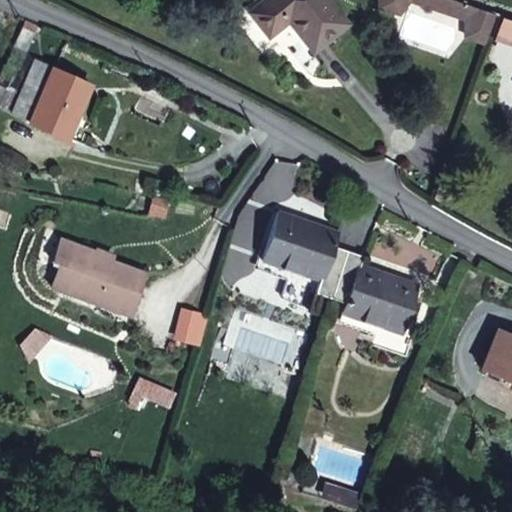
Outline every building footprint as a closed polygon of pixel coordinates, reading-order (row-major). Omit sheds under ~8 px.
[(347,24),(328,0),(262,0),(249,10),(268,34),(288,19),(313,50),(347,24)] [(378,0),(379,1),(402,9),(408,0),(378,0)] [(466,3),(455,0),(412,0),(466,18),(466,3)] [(402,9),(379,1),(379,7),(399,13),(402,9)] [(485,43),(494,14),(466,3),(466,18),(466,36),(485,43)] [(511,20),(503,17),(496,38),(511,43),(511,20)] [(37,29),(24,22),(23,25),(13,45),(25,52),(37,29)] [(11,49),(0,43),(0,57),(5,60),(11,49)] [(86,84),(54,69),(35,61),(20,95),(39,104),(31,122),(67,138),(80,109),(76,107),(86,84)] [(80,109),(91,85),(86,84),(76,107),(80,109)] [(76,142),(99,89),(91,85),(80,109),(67,138),(76,142)] [(20,95),(0,86),(0,107),(12,113),(20,95)] [(39,104),(20,95),(12,113),(31,122),(39,104)] [(168,198),(153,195),(148,213),(164,216),(168,198)] [(337,232),(277,211),(261,259),(291,269),(287,280),(281,297),(309,306),(315,291),(331,296),(347,250),(333,245),(337,232)] [(74,245),(61,240),(54,259),(61,262),(67,264),(74,245)] [(109,266),(95,261),(97,253),(74,245),(67,264),(61,262),(52,287),(130,314),(144,273),(110,261),(109,266)] [(113,253),(99,248),(97,253),(95,261),(109,266),(110,261),(113,253)] [(417,284),(360,265),(363,256),(347,250),(331,296),(345,301),(341,311),(371,321),(401,332),(417,284)] [(291,269),(261,259),(258,270),(287,280),(291,269)] [(401,332),(371,321),(368,330),(375,333),(371,343),(382,347),(406,355),(413,335),(401,332)] [(511,334),(498,328),(480,369),(511,382),(511,334)] [(50,335),(35,329),(20,345),(27,359),(50,335)] [(161,388),(139,378),(134,390),(156,400),(161,388)] [(360,489),(308,471),(306,475),(301,490),(320,497),(325,482),(344,489),(358,493),(360,489)] [(344,489),(325,482),(320,497),(339,503),(344,489)] [(358,493),(344,489),(339,503),(353,508),(358,493)]
